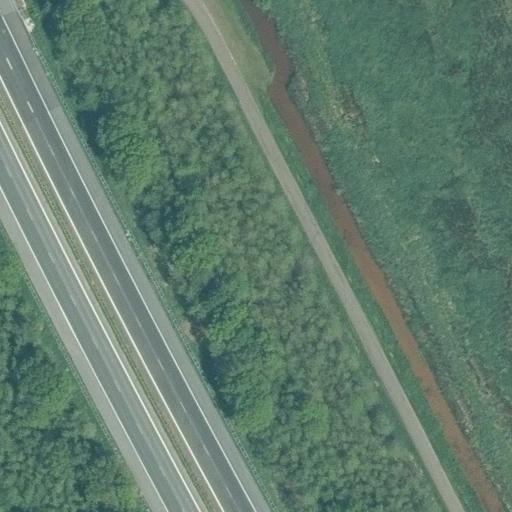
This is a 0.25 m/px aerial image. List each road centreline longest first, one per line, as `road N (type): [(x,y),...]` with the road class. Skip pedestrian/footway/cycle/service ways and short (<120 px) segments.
road 1 (unclassified): [(188,0),(453,511)]
road 2 (motorway): [(237,511),(145,345),(0,46)]
road 3 (motorway): [(0,155),(181,511)]
